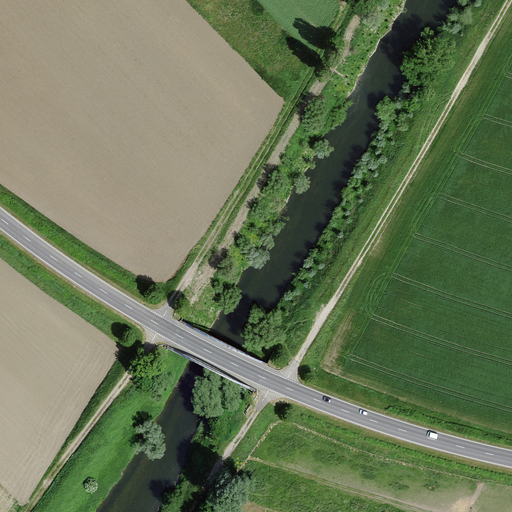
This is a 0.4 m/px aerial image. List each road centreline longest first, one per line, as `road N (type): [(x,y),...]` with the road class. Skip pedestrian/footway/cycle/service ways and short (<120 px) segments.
road 1 (secondary): [(511,459),(386,425),(275,383),(134,311),(0,217)]
road 2 (track): [(284,387),(508,0)]
road 3 (track): [(217,511),(214,471),(275,383)]
